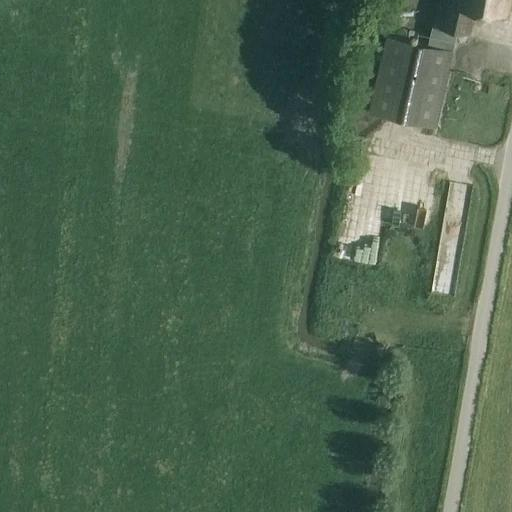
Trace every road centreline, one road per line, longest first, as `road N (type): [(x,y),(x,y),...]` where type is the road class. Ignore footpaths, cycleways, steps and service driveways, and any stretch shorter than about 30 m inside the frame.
road 1 (track): [(395,511),(410,386),(405,359),(376,341),(347,368),(301,358),(282,338),(316,126),(369,129),(511,161)]
road 2 (unclassified): [(511,160),(449,511)]
